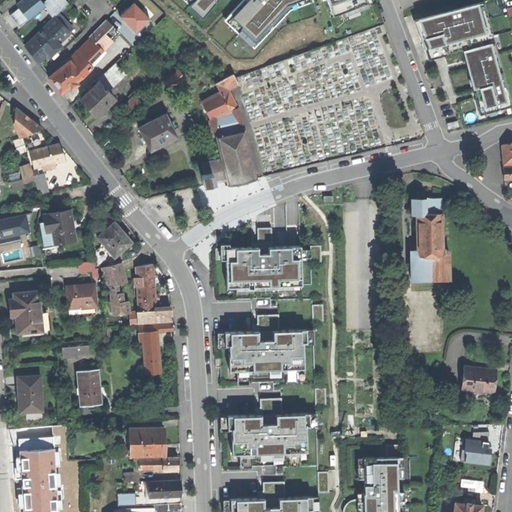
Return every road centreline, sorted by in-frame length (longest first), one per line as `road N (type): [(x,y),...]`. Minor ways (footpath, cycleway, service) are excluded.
road 1 (residential): [(169,255),(257,201),(439,151)]
road 2 (unclassified): [(169,255),(0,38)]
road 3 (unclassified): [(203,511),(194,308),(169,255)]
road 4 (residential): [(384,0),(439,151)]
